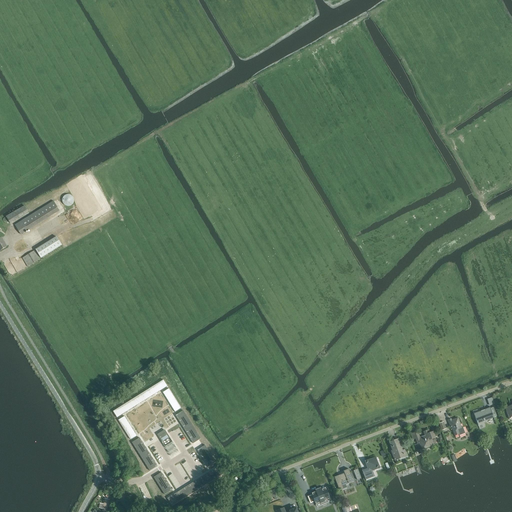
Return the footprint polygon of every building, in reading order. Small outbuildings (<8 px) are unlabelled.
[(74,200),(73,198),(72,196),(72,195),(71,195),(70,195),(69,194),(67,194),(66,195),(65,195),(64,196),(63,198),(63,199),(62,200),(63,201),(63,202),(63,203),(64,204),(66,205),(67,206),(68,206),(69,206),(70,205),(72,204),(73,203),(73,202),(74,200)] [(21,234),(59,210),(54,201),(15,225),(21,234)] [(10,223),(28,212),(25,206),(6,217),(10,223)] [(41,258),(62,245),(56,237),(36,250),(41,258)] [(28,267),(40,259),(35,250),(22,258),(28,267)] [(155,385),(150,389),(153,395),(159,391),(155,385)] [(153,395),(150,389),(144,392),(148,398),(153,395)] [(138,396),(142,402),(148,398),(144,392),(138,396)] [(133,399),(137,405),(142,402),(138,396),(133,399)] [(174,397),(168,401),(172,406),(178,402),(174,397)] [(131,409),(137,405),(133,399),(127,403),(131,409)] [(172,406),(175,412),(181,408),(178,402),(172,406)] [(122,406),(125,412),(131,409),(127,403),(122,406)] [(481,411),(474,414),(477,423),(478,425),(484,422),(494,418),(494,417),(497,416),(493,407),(490,408),(485,410),(485,411),(481,412),(481,411)] [(187,416),(183,410),(180,413),(175,415),(179,421),(187,416)] [(190,422),(187,416),(179,421),(182,426),(190,422)] [(451,427),(455,436),(458,435),(459,436),(465,434),(462,427),(461,428),(458,418),(451,420),(451,419),(448,420),(450,427),(451,427)] [(122,425),(126,431),(132,427),(128,422),(122,425)] [(194,427),(190,422),(182,426),(186,432),(194,427)] [(129,436),(135,433),(132,427),(126,431),(129,436)] [(197,433),(194,427),(186,432),(189,438),(197,433)] [(411,434),(413,439),(416,438),(418,444),(415,445),(417,451),(420,450),(420,448),(423,447),(423,449),(430,447),(429,445),(433,443),(432,439),(435,438),(433,432),(430,433),(428,430),(424,432),(425,437),(420,439),(417,432),(411,434)] [(201,439),(197,433),(189,438),(193,443),(201,439)] [(132,442),(136,448),(143,443),(139,438),(132,442)] [(395,460),(407,455),(405,450),(402,451),(401,449),(401,448),(398,439),(390,443),(393,450),(391,451),(395,460)] [(136,448),(139,454),(147,449),(143,443),(136,448)] [(205,445),(197,450),(199,453),(207,449),(205,445)] [(139,454),(142,459),(150,454),(147,449),(139,454)] [(207,449),(199,453),(201,457),(209,452),(207,449)] [(211,455),(209,452),(201,457),(203,460),(211,455)] [(142,459),(146,465),(154,460),(150,454),(142,459)] [(213,459),(211,455),(203,460),(206,463),(213,459)] [(368,469),(362,471),(365,478),(366,480),(374,477),(372,471),(373,470),(378,467),(376,462),(377,461),(376,457),(372,459),(372,460),(366,462),(369,468),(368,468),(368,469)] [(215,462),(213,459),(206,463),(208,467),(215,462)] [(146,465),(150,470),(157,466),(154,460),(146,465)] [(223,474),(218,467),(212,470),(217,478),(223,474)] [(344,489),(343,489),(347,488),(346,485),(348,484),(353,482),(349,469),(344,471),(345,474),(342,475),(342,474),(334,477),(339,490),(344,489)] [(217,478),(212,470),(207,474),(211,481),(217,478)] [(154,477),(156,481),(164,476),(161,472),(154,477)] [(211,481),(207,474),(201,477),(206,485),(211,481)] [(156,481),(158,484),(166,479),(164,476),(156,481)] [(200,488),(206,485),(201,477),(195,481),(200,488)] [(158,484),(160,487),(168,483),(166,479),(158,484)] [(200,488),(195,481),(190,484),(195,492),(200,488)] [(160,487),(162,491),(170,486),(168,483),(160,487)] [(195,492),(190,484),(184,488),(189,495),(195,492)] [(162,491),(165,494),(172,490),(170,486),(162,491)] [(189,495),(184,488),(179,491),(183,499),(189,495)] [(326,501),(330,499),(326,488),(321,490),(321,488),(316,490),(316,492),(312,493),(312,495),(308,497),(311,503),(315,501),(316,505),(321,503),(321,504),(326,502),(326,501)] [(270,491),(266,492),(269,499),(274,497),(275,499),(279,498),(275,489),(270,491)] [(183,499),(179,491),(173,495),(178,502),(183,499)] [(178,502),(173,495),(167,498),(172,506),(178,502)]
